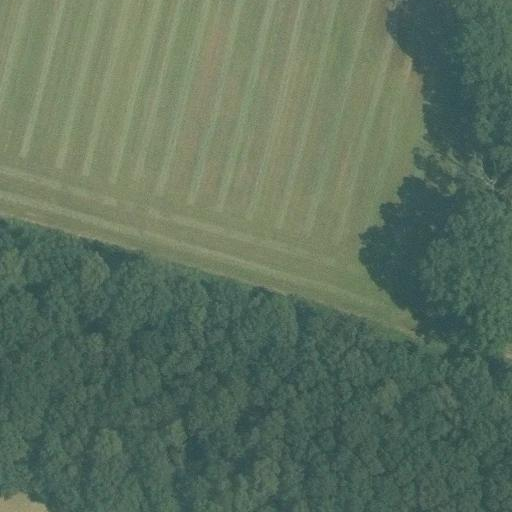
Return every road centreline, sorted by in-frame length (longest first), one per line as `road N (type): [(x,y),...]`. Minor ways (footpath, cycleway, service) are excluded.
road 1 (track): [(461,381),(511,146)]
road 2 (track): [(511,130),(479,90),(497,0)]
